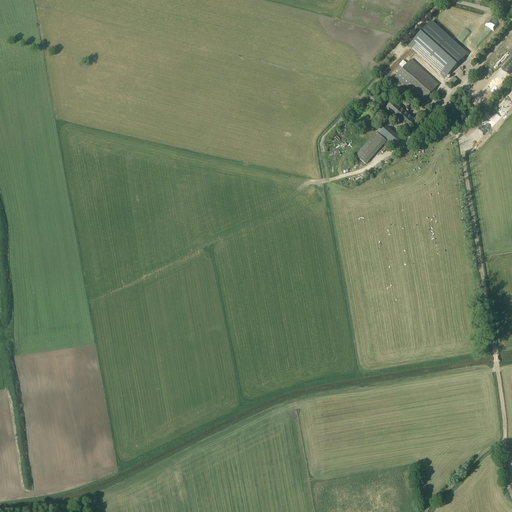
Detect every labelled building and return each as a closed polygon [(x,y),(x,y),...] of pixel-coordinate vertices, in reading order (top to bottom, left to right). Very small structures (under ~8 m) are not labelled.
[(411,10),(413,3),(406,1),(405,9),(411,10)] [(394,33),(444,79),(466,55),(416,9),(394,33)] [(401,67),(403,68),(395,78),(422,103),(439,84),(411,60),(407,64),(405,62),(401,67)] [(487,131),(511,105),(511,100),(509,97),(481,125),(487,131)] [(377,133),(393,147),(401,139),(389,129),(398,118),(408,127),(414,120),(393,101),(386,108),(393,114),(377,133)] [(451,119),(459,110),(452,105),(445,114),(451,119)]
